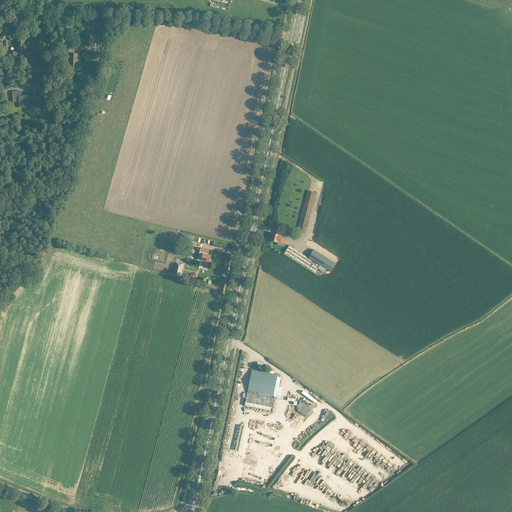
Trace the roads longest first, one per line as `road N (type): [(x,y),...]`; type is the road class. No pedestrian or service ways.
road 1 (primary): [(191,511),(291,37)]
road 2 (unclassified): [(291,37),(195,20),(0,14)]
